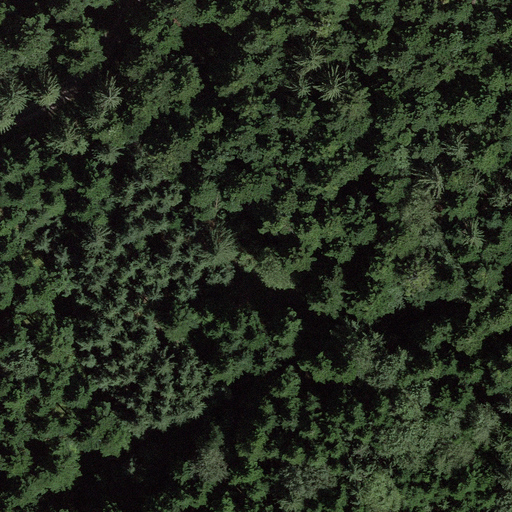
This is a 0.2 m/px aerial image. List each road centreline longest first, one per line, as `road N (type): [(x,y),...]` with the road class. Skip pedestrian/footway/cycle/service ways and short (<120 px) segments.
road 1 (track): [(264,380),(380,290),(404,248),(472,0)]
road 2 (track): [(0,126),(34,118),(61,99),(132,0)]
